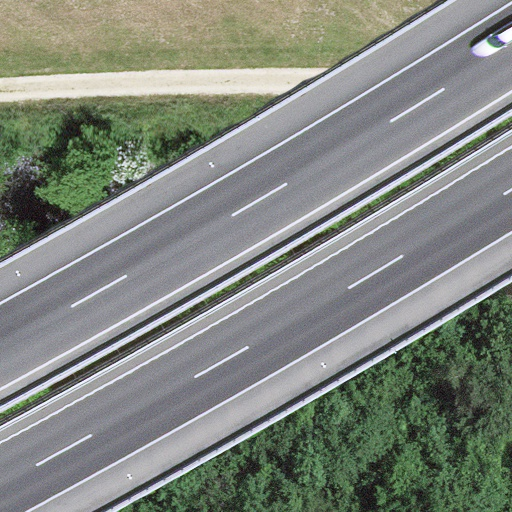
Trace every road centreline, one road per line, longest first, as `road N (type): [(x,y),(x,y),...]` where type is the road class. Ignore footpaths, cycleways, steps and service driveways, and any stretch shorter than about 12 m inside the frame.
road 1 (motorway): [(511,45),(0,345)]
road 2 (motorway): [(0,485),(511,189)]
road 3 (track): [(511,102),(268,81),(0,90)]
